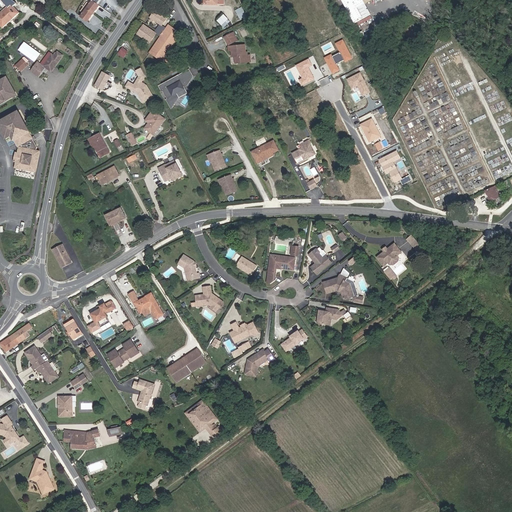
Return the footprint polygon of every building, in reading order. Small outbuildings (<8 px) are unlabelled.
[(341,0),(355,24),(363,19),(357,8),(365,4),(371,0),(341,0)] [(97,9),(96,9),(98,5),(97,4),(92,1),(86,9),(93,14),(97,9)] [(365,4),(357,8),(363,19),(371,15),(365,4)] [(9,19),(10,19),(11,20),(18,13),(11,5),(2,13),(2,12),(0,14),(0,24),(3,27),(10,20),(9,19)] [(242,6),(236,10),(241,19),(247,16),(242,6)] [(90,18),(93,14),(86,9),(81,16),(87,21),(89,17),(90,18)] [(167,18),(155,10),(151,17),(160,24),(156,31),(159,33),(164,26),(162,25),(167,18)] [(221,25),(228,19),(224,15),(217,21),(221,25)] [(154,33),(144,25),(138,34),(150,43),(156,34),(154,33)] [(167,55),(181,34),(169,25),(150,53),(171,67),(175,61),(167,55)] [(159,33),(156,31),(154,33),(156,34),(161,37),(167,28),(164,26),(159,33)] [(229,45),(237,41),(235,36),(233,37),(231,34),(225,37),(229,45)] [(343,40),(336,44),(341,53),(344,60),(345,62),(352,58),(343,40)] [(26,41),(19,49),(36,61),(42,53),(26,41)] [(247,55),(247,52),(246,52),(245,45),(229,47),(229,51),(232,51),(232,55),(235,55),(235,56),(236,63),(250,62),(250,55),(247,55)] [(124,47),(118,53),(124,58),(129,52),(124,47)] [(54,67),(63,55),(58,52),(54,56),(49,52),(41,64),(38,62),(31,71),(38,77),(45,67),(50,71),(53,66),(54,67)] [(341,53),(333,57),(336,64),(344,60),(341,53)] [(332,55),(325,58),(332,73),(339,70),(336,64),(333,57),(332,55)] [(28,65),(20,56),(13,62),(21,71),(28,65)] [(309,59),(295,66),(302,78),(298,80),(302,86),(315,79),(309,67),(312,66),(309,59)] [(103,70),(95,85),(104,90),(112,75),(103,70)] [(175,78),(159,86),(162,90),(163,90),(168,99),(167,100),(171,108),(179,97),(177,93),(184,89),(183,87),(187,85),(193,77),(189,70),(178,76),(177,78),(175,79),(175,78)] [(370,92),(360,73),(347,79),(352,88),(358,85),(363,96),(370,92)] [(0,102),(5,100),(5,101),(13,97),(12,95),(15,93),(7,79),(4,81),(3,80),(0,81),(0,102)] [(143,103),(153,97),(146,85),(137,79),(134,85),(131,90),(138,93),(143,103)] [(166,119),(155,109),(148,118),(151,120),(149,122),(145,127),(153,134),(166,119)] [(37,147),(34,140),(36,139),(34,136),(32,137),(29,132),(30,132),(19,111),(0,121),(0,127),(7,141),(13,138),(14,140),(15,140),(19,147),(18,154),(17,161),(15,168),(32,171),(33,168),(36,169),(39,155),(36,155),(36,151),(37,147)] [(381,136),(372,118),(360,123),(370,141),(381,136)] [(136,140),(132,132),(127,135),(133,146),(135,144),(133,141),(136,140)] [(110,153),(100,134),(91,138),(95,147),(101,157),(110,153)] [(310,144),(308,140),(300,145),(302,148),(292,153),(298,164),(316,154),(310,144)] [(262,159),(273,153),(279,150),(274,141),(252,152),(258,163),(263,160),(262,159)] [(226,166),(220,150),(208,155),(210,159),(211,159),(212,162),(216,170),(226,166)] [(400,158),(396,152),(379,160),(384,169),(388,167),(394,180),(400,178),(392,162),(400,158)] [(182,176),(175,160),(159,168),(165,181),(172,178),(175,176),(176,179),(182,176)] [(120,176),(115,166),(97,175),(102,185),(120,176)] [(237,191),(231,175),(219,180),(221,184),(222,183),(223,187),(227,195),(237,191)] [(318,186),(314,179),(309,182),(308,179),(305,180),(311,190),(318,186)] [(501,196),(496,186),(485,191),(490,201),(501,196)] [(125,218),(121,208),(106,216),(110,225),(125,218)] [(258,242),(255,237),(250,240),(253,245),(258,242)] [(425,250),(416,240),(411,245),(420,254),(425,250)] [(398,257),(397,256),(401,252),(395,244),(387,249),(384,252),(377,257),(384,266),(388,263),(390,264),(393,265),(398,261),(398,257)] [(72,262),(63,245),(53,250),(62,267),(72,262)] [(298,256),(299,247),(292,246),(291,255),(298,256)] [(316,249),(309,255),(313,260),(315,260),(317,262),(315,263),(311,267),(317,275),(332,263),(326,255),(326,253),(324,250),(322,250),(320,247),(318,249),(316,249)] [(194,261),(184,255),(179,264),(185,268),(187,275),(188,276),(189,276),(190,280),(200,278),(199,274),(197,274),(195,267),(194,266),(193,264),(194,262),(194,261)] [(294,270),(295,258),(275,255),(274,262),(270,261),(267,283),(270,283),(275,280),(277,268),(281,269),(281,268),(294,270)] [(251,275),(257,266),(242,257),(236,266),(251,275)] [(394,274),(388,267),(384,270),(388,275),(389,274),(391,276),(392,275),(394,274)] [(331,280),(324,282),(327,293),(337,290),(338,289),(342,291),(341,291),(344,299),(352,296),(353,301),(362,302),(363,297),(358,296),(356,288),(353,289),(351,283),(346,281),(347,278),(340,274),(338,278),(344,281),(342,284),(335,281),(333,281),(331,280)] [(219,298),(217,299),(214,297),(215,296),(212,293),(211,286),(203,287),(204,294),(196,295),(197,303),(197,306),(212,304),(218,308),(222,308),(224,305),(223,302),(219,298)] [(134,291),(127,294),(135,307),(137,306),(139,308),(141,311),(141,312),(143,311),(145,315),(151,312),(155,318),(157,316),(157,318),(163,315),(151,294),(139,301),(134,291)] [(92,332),(110,322),(107,317),(105,314),(104,311),(106,310),(108,312),(116,308),(113,303),(106,307),(105,304),(101,306),(102,309),(99,311),(99,310),(91,314),(96,322),(88,326),(92,332)] [(328,320),(329,318),(332,319),(337,320),(346,313),(344,310),(341,312),(339,309),(328,308),(328,311),(326,311),(319,310),(318,317),(319,317),(317,324),(323,325),(328,320)] [(83,334),(74,320),(67,324),(66,324),(65,325),(74,339),(83,334)] [(132,326),(129,322),(124,325),(127,330),(132,326)] [(256,336),(259,334),(253,322),(247,325),(247,324),(246,324),(241,327),(240,328),(237,322),(231,325),(234,331),(230,333),(233,339),(239,337),(239,338),(244,336),(246,336),(247,337),(252,335),(256,336)] [(6,352),(30,335),(27,331),(32,328),(29,324),(1,343),(6,352)] [(48,329),(38,337),(42,342),(52,335),(48,329)] [(286,351),(307,337),(302,330),(299,332),(298,331),(290,337),(291,338),(282,344),(286,351)] [(217,348),(221,342),(216,338),(212,345),(217,348)] [(123,361),(131,357),(139,352),(131,340),(123,345),(125,348),(118,353),(116,350),(108,355),(116,367),(124,362),(123,361)] [(243,346),(239,348),(239,349),(241,352),(245,350),(245,349),(249,347),(247,343),(243,346)] [(35,346),(26,353),(34,365),(32,366),(35,370),(37,368),(46,362),(35,346)] [(95,354),(91,347),(87,349),(91,357),(95,354)] [(200,362),(204,360),(197,349),(189,354),(191,356),(184,361),(191,372),(202,365),(200,362)] [(239,349),(232,352),(234,357),(242,353),(241,352),(239,349)] [(259,364),(265,360),(267,360),(269,359),(272,363),(276,360),(269,349),(265,352),(264,349),(248,360),(245,374),(246,375),(255,376),(256,376),(258,366),(259,364)] [(48,361),(46,362),(37,368),(39,372),(41,370),(49,383),(59,376),(48,361)] [(191,372),(184,361),(177,365),(175,363),(167,368),(175,379),(179,376),(181,379),(192,372),(191,372)] [(84,373),(79,376),(82,380),(73,386),(75,390),(84,384),(89,381),(84,373)] [(73,386),(82,380),(79,376),(71,382),(73,386)] [(148,405),(154,384),(140,380),(137,389),(142,391),(138,402),(148,405)] [(73,416),(73,407),(70,405),(70,396),(59,396),(59,403),(60,404),(60,407),(59,408),(59,417),(73,416)] [(211,424),(217,419),(203,400),(186,413),(200,432),(206,428),(213,438),(215,437),(211,432),(217,428),(214,425),(213,426),(211,424)] [(5,424),(0,423),(0,434),(5,436),(7,438),(10,443),(11,444),(17,440),(22,448),(29,443),(25,436),(22,438),(20,438),(15,431),(13,430),(11,428),(12,426),(12,423),(8,415),(2,419),(5,424)] [(122,433),(121,427),(109,430),(110,436),(122,433)] [(215,437),(222,431),(219,427),(217,428),(211,432),(215,437)] [(96,444),(94,437),(100,436),(98,430),(87,432),(65,430),(64,442),(72,442),(71,448),(88,449),(88,446),(96,444)] [(45,462),(38,459),(30,477),(39,480),(40,482),(38,483),(43,494),(52,490),(51,489),(54,488),(47,472),(42,470),(45,462)]
